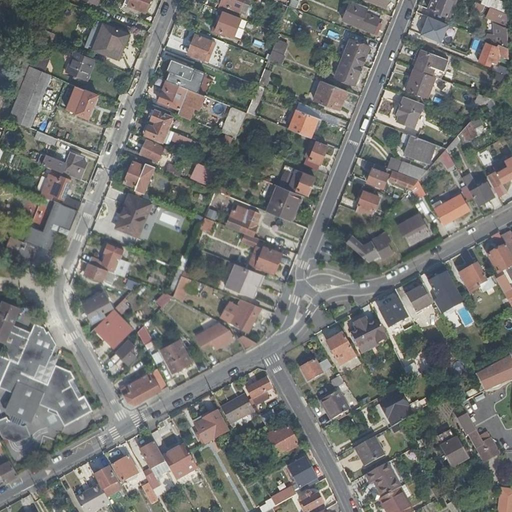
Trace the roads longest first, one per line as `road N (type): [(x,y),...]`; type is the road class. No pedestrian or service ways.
road 1 (residential): [(174,0),(60,293),(127,426)]
road 2 (residential): [(410,0),(304,266),(305,287)]
road 3 (tertiary): [(322,299),(387,285),(511,215)]
road 4 (residential): [(267,349),(350,511)]
road 5 (tertiary): [(127,426),(267,349)]
road 6 (tertiary): [(0,496),(127,426)]
